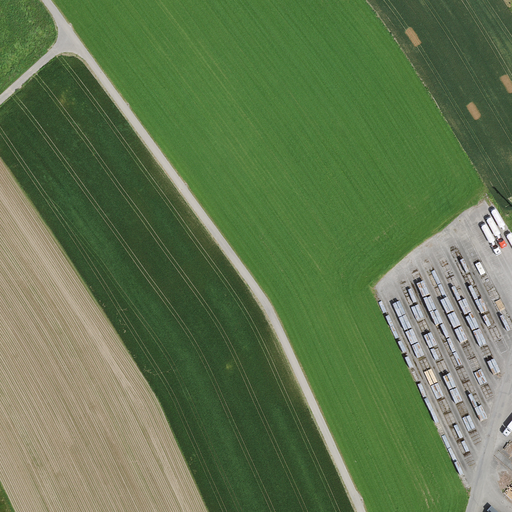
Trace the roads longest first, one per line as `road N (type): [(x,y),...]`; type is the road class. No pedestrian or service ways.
road 1 (track): [(361,511),(261,298),(44,0)]
road 2 (unclassified): [(511,372),(470,511)]
